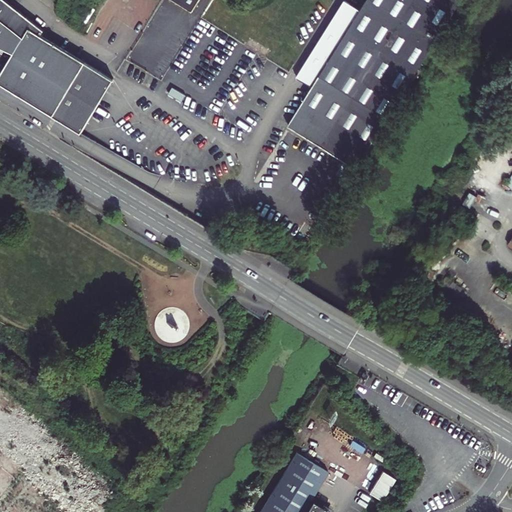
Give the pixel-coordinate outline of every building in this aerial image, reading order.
[(40,36),(34,24),(2,0),(0,0),(0,48),(14,55),(29,29),(40,36)] [(169,0),(191,13),(199,0),(169,0)] [(356,169),(461,0),(367,0),(360,11),(344,1),(296,78),(312,88),(288,127),(356,169)] [(14,55),(0,78),(0,86),(81,134),(114,79),(60,48),(40,36),(29,29),(14,55)] [(272,53),(250,40),(246,46),(268,59),(272,53)] [(327,473),(296,453),(259,511),(323,511),(325,510),(310,501),(327,473)] [(368,493),(382,502),(396,479),(382,470),(368,493)]
